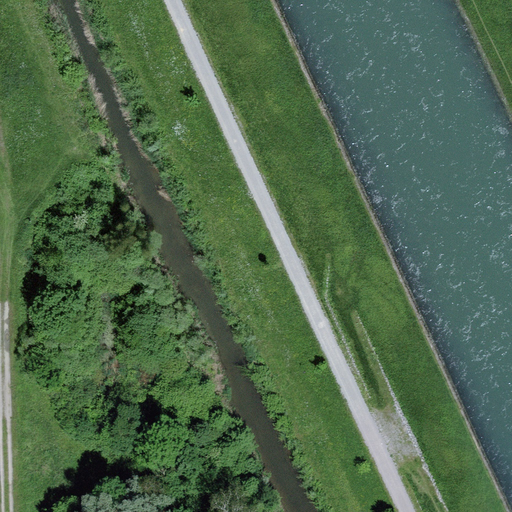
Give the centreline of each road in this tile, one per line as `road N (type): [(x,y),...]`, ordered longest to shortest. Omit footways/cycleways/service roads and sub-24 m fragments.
road 1 (track): [(201,0),(434,511)]
road 2 (track): [(21,511),(15,290)]
